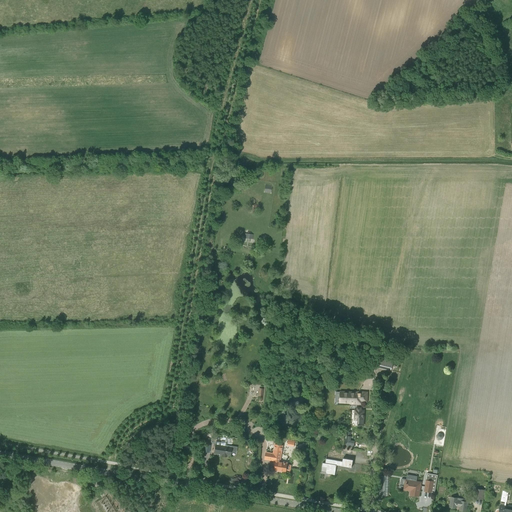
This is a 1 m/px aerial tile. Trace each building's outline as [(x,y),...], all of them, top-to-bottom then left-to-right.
[(272,186),(264,185),(263,192),(271,194),(272,186)] [(297,271),(295,267),(292,269),(294,273),(293,274),(295,277),(301,274),(298,270),(297,271)] [(373,367),(391,371),(393,361),(395,353),(378,348),(375,357),(373,367)] [(351,404),(362,404),(362,400),(367,400),(367,393),(360,392),(360,393),(340,392),(340,402),(351,403),(351,404)] [(356,410),(355,420),(364,421),(364,411),(361,410),(361,408),(358,408),(358,410),(356,410)] [(350,441),(351,437),(347,436),(345,444),(353,445),(354,441),(350,441)] [(230,456),(231,448),(216,445),(214,454),(217,454),(217,453),(222,454),(222,456),(227,456),(227,455),(230,456)] [(273,454),(266,452),(265,459),(274,461),(273,464),(275,464),(274,470),(286,472),(286,471),(290,472),(292,465),(287,464),(287,463),(278,462),(279,460),(280,460),(283,446),(275,445),(273,454)] [(343,461),(326,459),(325,463),(323,463),(322,467),(327,468),(326,473),(335,475),(336,469),(334,468),(335,465),(352,468),(353,460),(343,458),(343,461)] [(426,480),(424,491),(432,493),(432,492),(434,493),(437,475),(427,473),(426,480)] [(400,483),(401,484),(405,485),(404,489),(411,490),(410,495),(419,496),(421,483),(406,480),(406,479),(402,479),(401,479),(400,483)] [(474,499),(483,500),(483,499),(484,499),(486,490),(475,489),(474,499)] [(499,511),(511,511),(511,505),(509,505),(508,507),(505,506),(506,502),(508,491),(503,490),(501,501),(505,502),(504,506),(500,506),(499,511)] [(460,506),(460,510),(466,511),(467,505),(467,506),(468,502),(467,502),(467,500),(451,497),(450,507),(456,508),(456,506),(460,506)]
